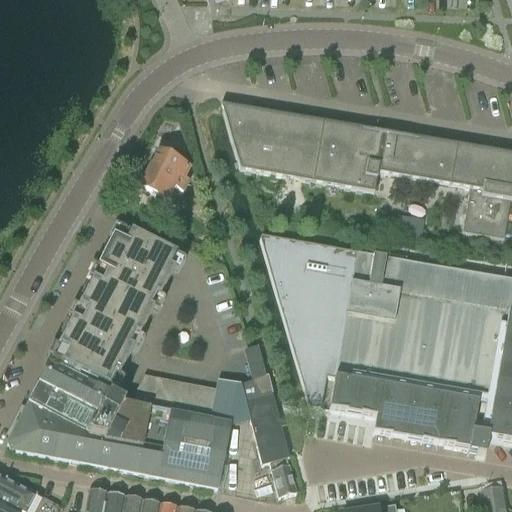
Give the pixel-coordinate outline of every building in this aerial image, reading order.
[(503,243),(509,204),(510,204),(511,203),(511,202),(511,191),(511,187),(511,157),(219,108),(238,173),(373,196),(376,176),(469,191),(461,236),(503,243)] [(137,184),(137,185),(139,189),(138,191),(173,209),(180,195),(181,195),(186,184),(180,182),(185,172),(156,157),(145,177),(144,177),(139,179),(137,184)] [(71,323),(57,350),(67,355),(57,374),(75,384),(79,378),(106,392),(113,379),(116,381),(131,354),(127,352),(133,340),(137,342),(151,314),(147,312),(154,300),(158,302),(172,275),(168,273),(174,261),(128,237),(123,247),(113,242),(97,272),(105,277),(99,287),(92,283),(77,311),(85,315),(79,327),(71,323)] [(258,240),(258,241),(300,386),(301,390),(302,392),(303,394),(308,411),(310,412),(318,413),(324,382),(332,384),(327,415),(373,423),(371,439),(370,443),(435,454),(436,450),(466,455),(466,458),(483,461),(483,460),(486,442),(511,446),(511,315),(508,315),(511,290),(511,283),(508,283),(355,256),(323,251),(258,240)] [(254,352),(235,358),(236,363),(235,364),(241,388),(251,385),(263,382),(254,352)] [(21,417),(5,448),(8,455),(215,496),(215,494),(227,431),(228,429),(209,425),(208,425),(146,412),(146,413),(127,410),(117,408),(75,384),(57,374),(51,371),(46,368),(21,417)] [(214,393),(142,379),(127,410),(146,413),(146,412),(208,425),(214,393)] [(260,404),(244,408),(248,425),(260,470),(268,468),(277,502),(293,498),(284,464),(287,463),(270,401),(269,397),(265,381),(263,382),(251,385),(259,400),(260,404)] [(248,425),(244,408),(239,388),(216,384),(214,393),(208,425),(209,425),(228,429),(227,431),(248,425)] [(0,480),(0,505),(12,511),(58,511),(36,500),(31,497),(0,480)] [(483,487),(482,493),(485,511),(506,511),(502,490),(501,484),(483,487)] [(102,511),(106,497),(89,494),(87,493),(83,511),(102,511)] [(106,497),(102,511),(121,511),(124,501),(106,497)] [(124,501),(121,511),(140,511),(142,505),(124,501)]
